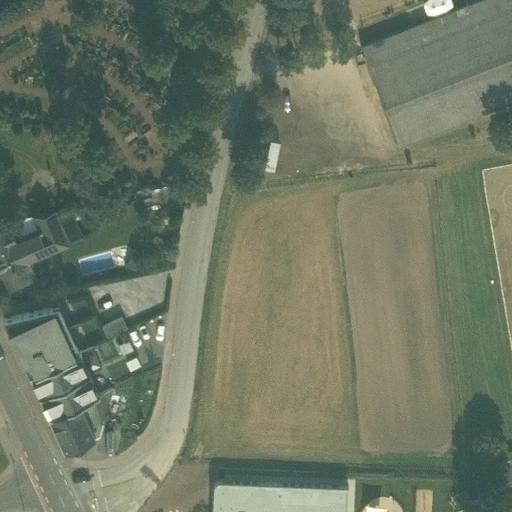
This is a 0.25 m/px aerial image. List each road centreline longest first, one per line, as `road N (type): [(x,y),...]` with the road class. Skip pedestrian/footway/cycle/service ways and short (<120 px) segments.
road 1 (residential): [(62,502),(139,477),(166,440),(214,164),(254,0)]
road 2 (secondary): [(62,502),(0,372)]
